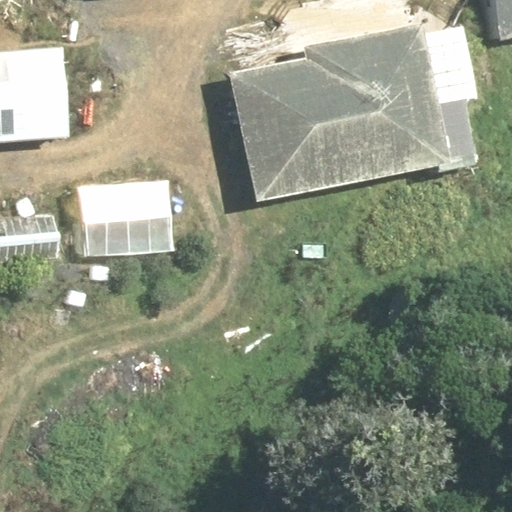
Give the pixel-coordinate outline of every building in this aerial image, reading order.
[(511,38),(511,0),(479,0),(487,43),(511,38)] [(461,100),(447,25),(292,54),(295,69),(220,83),(242,204),(427,169),(416,108),(461,100)] [(0,143),(58,138),(50,52),(0,56),(0,143)] [(160,255),(156,182),(69,186),(73,260),(160,255)] [(0,269),(49,266),(46,217),(0,220),(0,269)]
